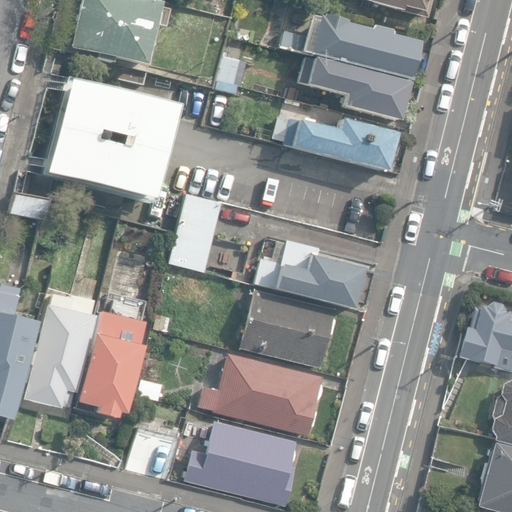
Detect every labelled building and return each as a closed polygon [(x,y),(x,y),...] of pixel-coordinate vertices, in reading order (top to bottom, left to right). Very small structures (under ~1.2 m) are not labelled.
[(109,59),(140,67),(156,5),(137,0),(79,0),(68,48),(92,55),(91,60),(107,64),(109,59)] [(426,17),(429,0),(360,0),(360,1),(426,17)] [(273,46),(408,82),(419,43),(387,34),(388,30),(369,25),(368,30),(342,23),(343,20),(319,13),(317,18),(306,15),(301,35),(278,29),(273,46)] [(397,122),(407,84),(298,56),(291,81),(343,94),(339,107),(397,122)] [(214,90),(232,94),(240,62),(221,58),(214,90)] [(44,178),(147,205),(171,113),(69,86),(44,178)] [(287,148),(384,172),(393,133),(336,119),(334,128),(271,113),(265,137),(289,143),(287,148)] [(6,213),(39,221),(43,200),(11,193),(6,213)] [(168,262),(202,270),(218,203),(184,194),(168,262)] [(249,281),(350,310),(360,273),(310,259),(314,244),(282,235),(275,260),(256,255),(249,281)] [(150,258),(109,247),(97,292),(138,304),(150,258)] [(0,421),(11,424),(35,325),(25,323),(26,318),(14,315),(17,302),(14,301),(17,292),(1,288),(0,292),(0,421)] [(238,348),(317,368),(325,339),(331,334),(333,321),(331,316),(332,309),(253,289),(238,348)] [(58,406),(65,408),(69,392),(72,393),(94,302),(79,298),(78,301),(47,293),(22,399),(58,407),(58,406)] [(511,372),(511,312),(508,312),(507,316),(504,315),(500,309),(490,306),(481,310),(481,312),(472,311),(468,329),(463,331),(456,359),(511,372)] [(92,413),(114,418),(116,412),(122,414),(139,347),(135,346),(141,323),(119,317),(121,310),(108,307),(106,313),(98,311),(92,337),(90,336),(73,402),(94,407),(92,413)] [(153,330),(165,332),(167,318),(155,316),(153,330)] [(210,412),(306,436),(308,429),(313,425),(315,412),(314,406),(315,402),(319,398),(321,388),(319,382),(320,377),(225,354),(216,390),(202,387),(197,407),(210,410),(210,412)] [(136,396),(156,401),(160,385),(140,380),(136,396)] [(511,381),(510,384),(502,386),(490,432),(495,439),(494,443),(511,447),(511,381)] [(183,481),(284,506),(294,469),(287,467),(293,462),(295,451),(294,446),(295,443),(211,422),(203,454),(190,450),(183,481)] [(177,445),(130,434),(121,470),(169,481),(177,445)] [(478,506),(499,511),(511,511),(511,450),(494,445),(488,465),(484,463),(479,481),(485,482),(478,506)]
